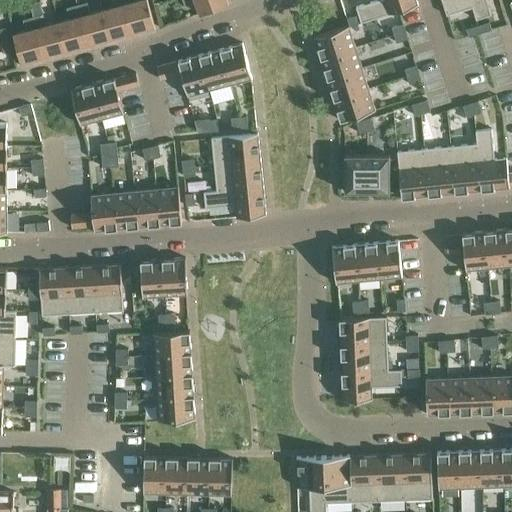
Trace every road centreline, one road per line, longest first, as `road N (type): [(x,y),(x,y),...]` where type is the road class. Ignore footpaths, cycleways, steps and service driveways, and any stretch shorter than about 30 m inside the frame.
road 1 (residential): [(0,251),(306,227)]
road 2 (residential): [(0,91),(286,0)]
road 3 (residential): [(350,432),(312,424),(304,412),(306,227)]
road 4 (residential): [(306,227),(511,202)]
road 5 (unknown): [(126,242),(98,63)]
road 6 (residential): [(350,432),(511,424)]
